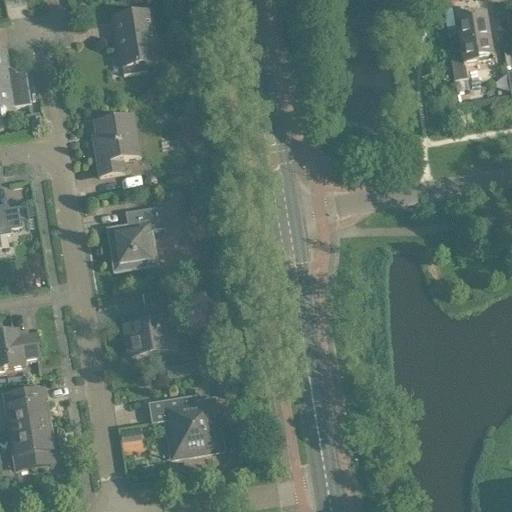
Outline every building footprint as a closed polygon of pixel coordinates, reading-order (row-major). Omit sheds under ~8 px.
[(158,64),(153,28),(150,13),(115,19),(124,77),(145,73),(144,66),(158,64)] [(466,67),(494,62),(487,16),(472,19),(473,23),(458,26),(462,50),(450,52),(455,83),(468,81),(466,67)] [(0,113),(1,114),(1,116),(6,115),(5,113),(16,111),(16,109),(32,107),(26,73),(10,76),(7,52),(0,53),(0,113)] [(39,114),(27,116),(29,129),(42,127),(39,114)] [(135,116),(114,120),(95,123),(99,147),(94,147),(100,179),(128,175),(126,162),(142,159),(135,116)] [(196,184),(181,186),(183,199),(198,196),(196,184)] [(0,253),(2,253),(0,239),(0,237),(12,236),(12,231),(23,229),(19,209),(10,210),(9,206),(0,207),(0,253)] [(163,209),(157,210),(126,215),(127,216),(134,215),(136,227),(109,231),(116,273),(158,267),(155,247),(152,232),(167,230),(163,209)] [(179,350),(171,305),(145,309),(147,324),(124,328),(130,358),(165,352),(179,350)] [(0,374),(25,370),(25,365),(41,362),(38,339),(21,342),(20,333),(0,336),(0,374)] [(191,365),(179,367),(181,376),(192,374),(191,365)] [(45,405),(47,405),(45,391),(5,397),(12,436),(49,429),(45,405)] [(150,405),(153,425),(169,422),(174,458),(222,451),(215,403),(191,407),(189,399),(150,405)] [(17,472),(57,465),(55,451),(53,451),(49,429),(12,436),(17,472)] [(155,465),(143,467),(145,478),(157,476),(155,465)]
